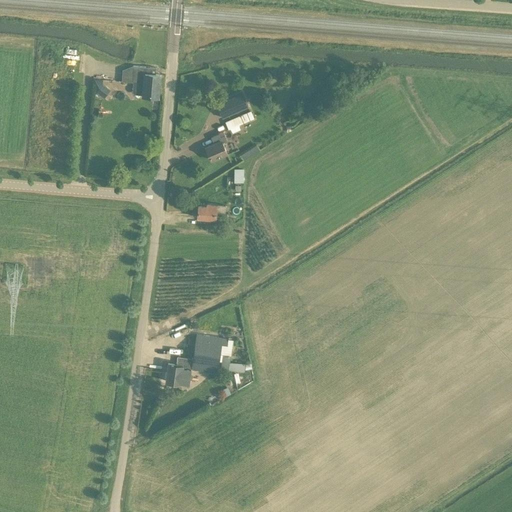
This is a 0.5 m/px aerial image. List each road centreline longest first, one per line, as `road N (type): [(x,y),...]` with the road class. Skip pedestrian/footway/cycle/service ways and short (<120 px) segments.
road 1 (unclassified): [(115,511),(160,198)]
road 2 (unclassified): [(160,198),(178,0)]
road 3 (unclassified): [(160,198),(0,184)]
